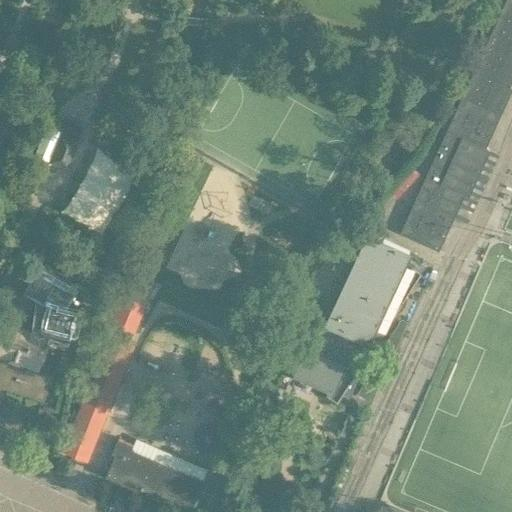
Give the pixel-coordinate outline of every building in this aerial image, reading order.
[(400,233),(439,250),(444,238),(440,236),(445,225),(449,227),(465,194),(469,196),(491,149),(486,147),(491,136),(487,134),(492,123),(496,125),(506,102),(511,89),(511,0),(505,0),(457,108),(461,109),(457,120),(452,118),(411,210),(415,211),(410,222),(406,220),(400,233)] [(52,161),(67,167),(81,130),(65,124),(52,161)] [(308,348),(296,373),(329,388),(326,393),(328,394),(329,396),(331,397),(333,398),(335,399),(337,400),(342,394),(359,367),(358,366),(358,367),(356,365),(354,362),(353,359),(352,357),(352,354),(352,351),(353,348),(354,345),(355,342),(357,340),(359,338),(361,336),(364,335),(367,334),(370,334),(373,333),(376,334),(379,335),(378,335),(379,336),(394,313),(397,312),(399,310),(401,309),(403,307),(405,304),(406,302),(407,299),(407,296),(407,293),(422,271),(405,260),(406,257),(409,250),(397,245),(394,244),(390,242),(369,232),(364,244),(367,246),(355,272),(352,270),(341,292),(345,294),(339,306),(335,305),(334,307),(330,305),(309,348),(308,348)] [(0,319),(0,354),(39,368),(49,339),(48,338),(49,337),(66,344),(69,335),(75,337),(82,311),(64,306),(77,284),(41,265),(26,292),(37,298),(33,331),(34,331),(33,332),(0,319)] [(129,278),(112,321),(119,324),(132,330),(134,330),(152,287),(129,278)] [(392,351),(405,323),(400,320),(383,346),(392,351)] [(107,346),(64,451),(86,460),(129,355),(123,353),(132,330),(119,324),(110,347),(107,346)] [(366,380),(358,393),(368,400),(377,386),(367,379),(366,380)] [(189,511),(204,480),(131,448),(133,444),(118,437),(111,452),(115,454),(105,476),(187,511),(189,511)]
